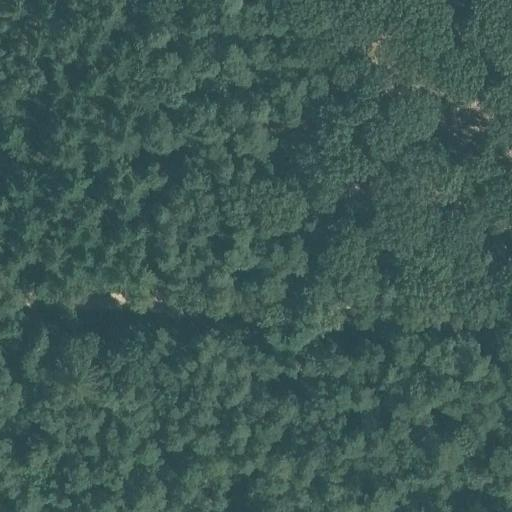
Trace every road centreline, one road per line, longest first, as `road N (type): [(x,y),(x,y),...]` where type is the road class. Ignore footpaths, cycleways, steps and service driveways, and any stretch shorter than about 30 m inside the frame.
road 1 (track): [(511,312),(0,289)]
road 2 (track): [(153,296),(136,0)]
road 3 (track): [(305,302),(350,404),(363,511)]
